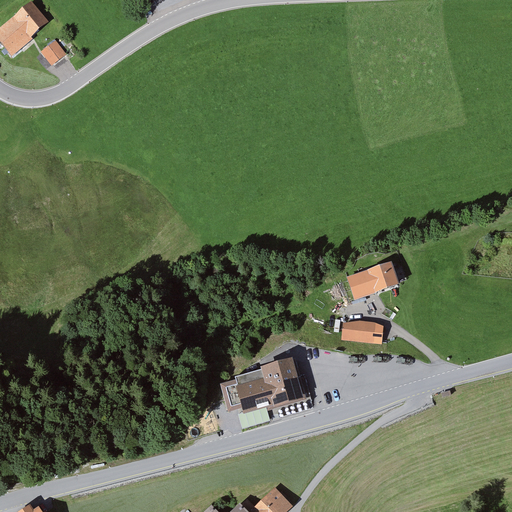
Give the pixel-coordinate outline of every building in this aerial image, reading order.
[(32,4),(0,30),(0,43),(12,58),(50,25),(32,4)] [(55,44),(43,55),(53,67),(66,57),(55,44)] [(391,267),(348,282),(355,304),(399,289),(391,267)] [(360,323),(343,326),(341,341),(382,345),(384,329),(374,325),(360,323)] [(261,373),(235,381),(235,383),(220,387),(228,414),(242,410),(243,415),(244,417),(267,410),(268,413),(307,402),(295,362),(260,372),(261,373)] [(292,511),(295,509),(277,489),(256,508),(248,500),(234,511),(215,511),(212,509),(208,511),(292,511)]
